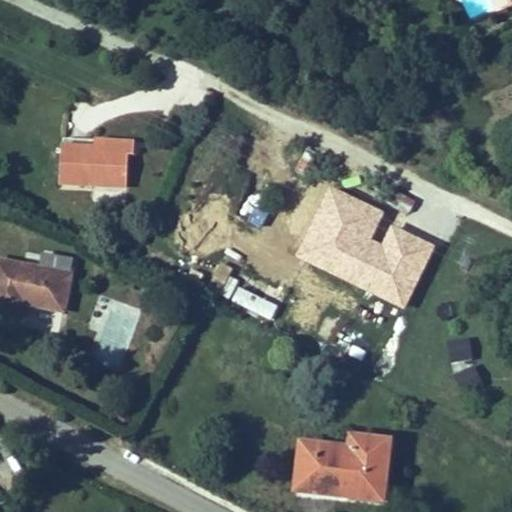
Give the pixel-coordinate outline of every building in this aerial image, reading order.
[(60,179),(60,205),(133,206),(133,184),(143,184),(142,168),(97,167),(96,179),(60,179)] [(366,246),(380,213),(332,192),(319,221),(341,230),(329,259),(360,272),(366,259),(389,269),(404,235),(390,229),(380,252),(366,246)] [(399,193),(394,208),(410,214),(416,198),(399,193)] [(65,322),(71,269),(37,265),(36,279),(0,275),(0,327),(21,330),(22,318),(65,322)] [(237,288),(232,304),(275,317),(280,300),(237,288)] [(329,338),(339,317),(308,302),(298,323),(329,338)] [(452,359),(474,357),(471,338),(450,340),(452,359)] [(460,391),(481,388),(476,359),(456,362),(460,391)] [(379,488),(382,464),(344,459),(343,469),(343,471),(293,466),(287,511),(337,511),(338,508),(376,511),(379,488)]
